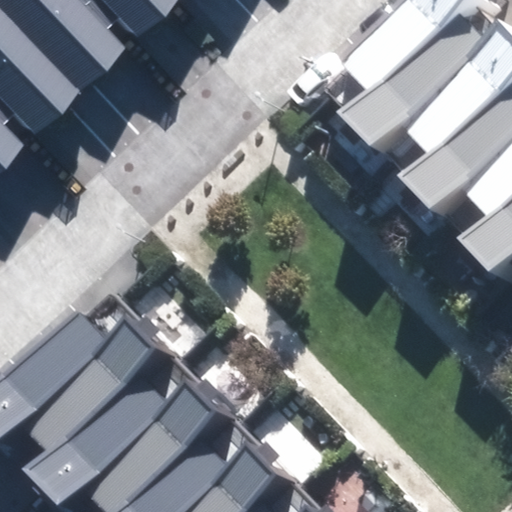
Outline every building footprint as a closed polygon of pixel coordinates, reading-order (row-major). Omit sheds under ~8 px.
[(0,0),(0,53),(38,94),(82,52),(33,0),(0,0)] [(137,1),(135,0),(33,0),(82,52),(137,1)] [(511,16),(497,0),(403,0),(336,58),(360,85),(338,105),(374,146),(395,128),(418,154),(395,175),(429,214),(459,189),(481,214),(458,234),(491,271),(511,253),(511,16)] [(0,129),(38,94),(0,53),(0,129)] [(317,511),(107,279),(0,375),(0,440),(14,428),(43,460),(30,472),(61,506),(81,488),(102,511),(317,511)]
